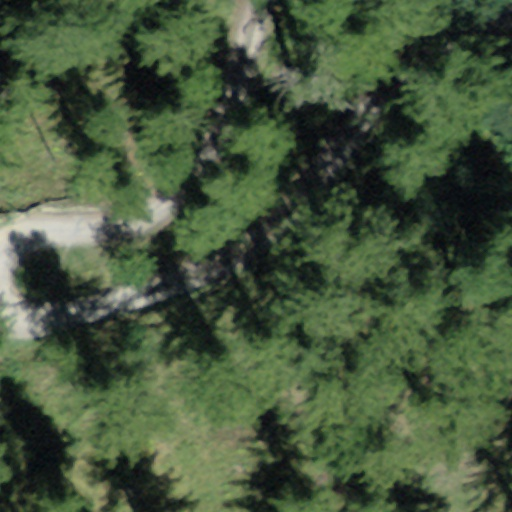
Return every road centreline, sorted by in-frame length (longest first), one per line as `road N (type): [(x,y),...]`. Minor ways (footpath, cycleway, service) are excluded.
road 1 (track): [(511,16),(438,38),(248,253),(143,296),(48,319),(20,320),(0,302)]
road 2 (track): [(0,250),(52,228),(131,224),(166,202),(189,179),(266,0)]
